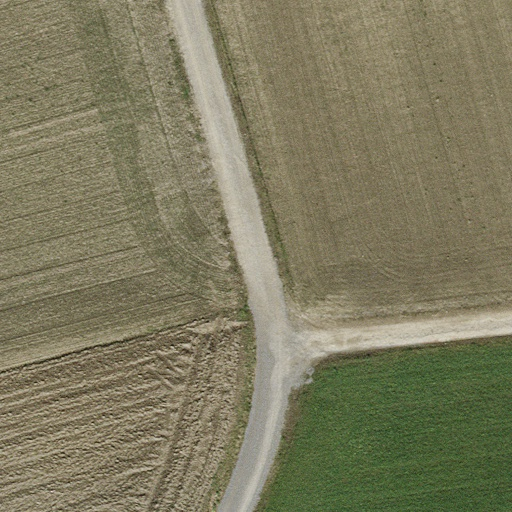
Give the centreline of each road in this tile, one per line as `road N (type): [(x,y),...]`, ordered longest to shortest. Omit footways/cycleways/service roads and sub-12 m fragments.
road 1 (track): [(236,511),(262,443),(276,348),(186,0)]
road 2 (track): [(276,348),(511,326)]
